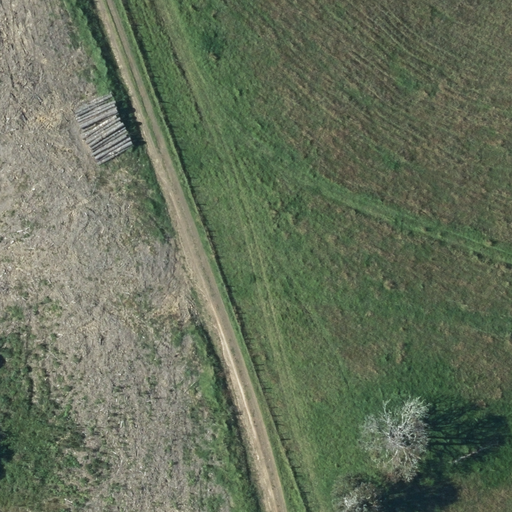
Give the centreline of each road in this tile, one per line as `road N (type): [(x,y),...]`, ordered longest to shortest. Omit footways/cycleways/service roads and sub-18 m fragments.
road 1 (track): [(101,0),(272,511)]
road 2 (track): [(162,0),(211,123),(511,264)]
